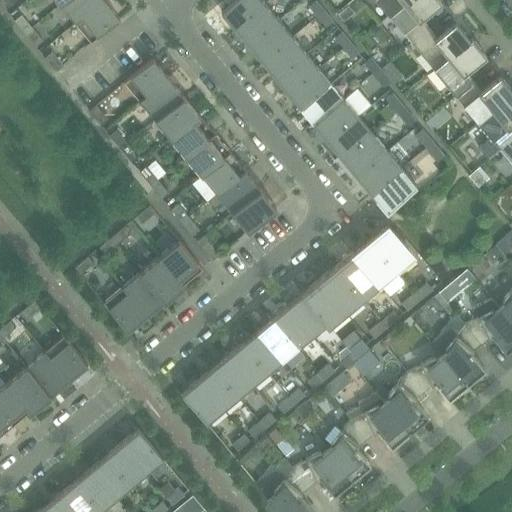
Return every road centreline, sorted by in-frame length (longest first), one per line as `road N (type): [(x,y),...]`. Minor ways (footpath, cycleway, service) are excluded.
road 1 (residential): [(0,477),(122,369),(312,226),(320,208),(315,186),(169,9)]
road 2 (residential): [(401,511),(511,418)]
